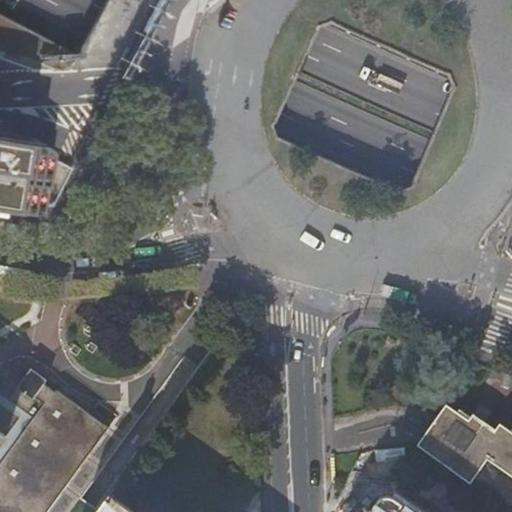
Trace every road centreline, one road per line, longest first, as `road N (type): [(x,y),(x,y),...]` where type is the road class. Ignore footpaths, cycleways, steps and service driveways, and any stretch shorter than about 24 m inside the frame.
road 1 (trunk): [(72,0),(511,199)]
road 2 (trunk): [(511,132),(211,0)]
road 3 (secondary): [(304,511),(289,238)]
road 4 (tertiary): [(122,248),(182,249),(281,233)]
road 5 (secondary): [(241,0),(223,76),(228,152)]
road 6 (tertiary): [(380,260),(511,329)]
road 7 (tertiary): [(228,152),(122,248)]
road 8 (secondary): [(427,246),(471,211),(502,170),(511,138)]
road 9 (tertiary): [(122,248),(0,246)]
